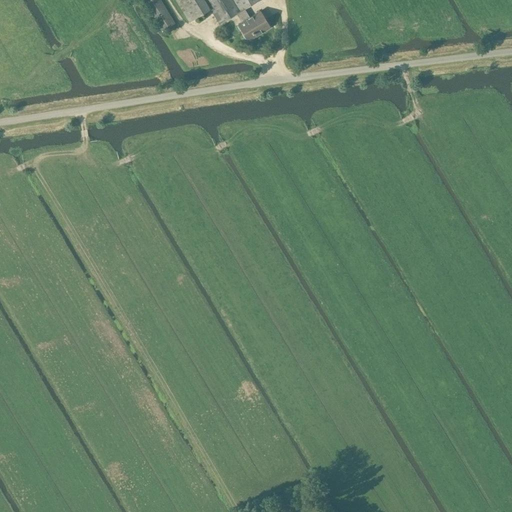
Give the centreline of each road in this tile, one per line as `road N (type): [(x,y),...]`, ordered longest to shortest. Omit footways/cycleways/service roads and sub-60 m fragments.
road 1 (unclassified): [(0,122),(511,51)]
road 2 (track): [(80,110),(85,149),(43,159),(47,191),(235,506)]
